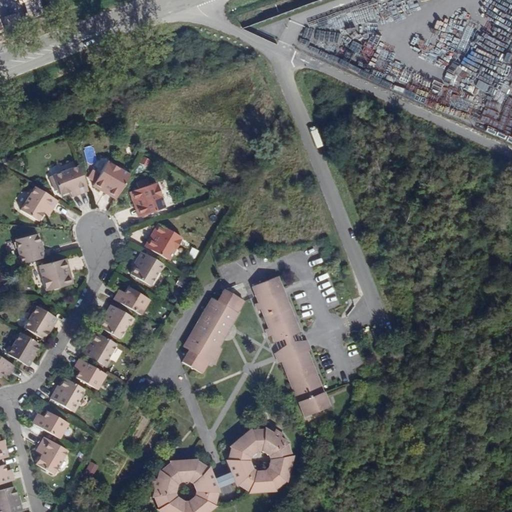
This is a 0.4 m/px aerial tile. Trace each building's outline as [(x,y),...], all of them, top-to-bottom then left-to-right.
[(89,186),(113,198),(127,173),(102,160),(89,186)] [(67,197),(83,190),(73,163),(47,174),(55,196),(65,192),(67,197)] [(137,215),(165,205),(155,178),(128,188),(137,215)] [(54,200),(30,185),(16,208),(36,219),(41,211),(45,214),(54,200)] [(182,234),(156,220),(143,245),(169,259),(182,234)] [(16,263),(43,256),(38,241),(35,242),(32,232),(13,238),(17,251),(12,253),(16,263)] [(161,277),(166,267),(139,251),(131,265),(136,268),(131,277),(150,287),(156,274),(161,277)] [(73,289),(66,258),(40,264),(46,295),(73,289)] [(270,328),(273,335),(276,343),(301,333),(278,276),(253,286),(260,302),(257,303),(259,311),(263,309),(270,328)] [(112,299),(141,315),(150,297),(129,286),(126,292),(118,288),(112,299)] [(210,362),(211,362),(219,347),(239,313),(238,313),(245,301),(225,289),(218,301),(213,298),(185,347),(190,350),(183,362),(203,374),(210,362)] [(58,318),(34,303),(29,311),(32,313),(23,328),(41,338),(47,328),(51,330),(58,318)] [(133,316),(110,303),(102,315),(106,317),(100,327),(118,337),(125,323),(128,325),(133,316)] [(29,350),(34,341),(16,330),(9,343),(6,342),(0,352),(25,366),(32,352),(29,350)] [(108,356),(115,343),(98,333),(92,343),(88,341),(81,354),(105,367),(110,357),(108,356)] [(308,351),(309,352),(313,350),(309,340),(276,353),(280,363),(284,362),(284,361),(308,351)] [(219,347),(211,362),(216,365),(223,349),(219,347)] [(331,407),(309,352),(308,351),(284,361),(284,362),(306,417),(331,407)] [(0,372),(4,375),(11,364),(0,357),(0,372)] [(97,388),(105,373),(78,357),(73,367),(79,371),(76,377),(97,388)] [(77,401),(83,389),(65,379),(61,388),(55,385),(48,401),(74,413),(78,402),(77,401)] [(37,413),(30,424),(57,440),(67,422),(46,411),(44,416),(37,413)] [(83,413),(81,419),(92,423),(95,418),(83,413)] [(277,451),(289,443),(281,438),(281,436),(280,433),(277,432),(275,433),(274,434),(273,433),(265,429),(265,430),(261,431),(253,431),(252,430),(231,447),(232,448),(229,460),(243,461),(245,468),(247,468),(247,469),(249,473),(239,485),(249,491),(250,491),(250,493),(277,491),(276,490),(286,481),(287,482),(294,456),(280,458),(277,451)] [(66,452),(42,438),(34,452),(39,455),(34,463),(53,474),(66,452)] [(0,460),(8,458),(4,441),(0,441),(0,460)] [(294,456),(289,443),(277,451),(280,458),(294,456)] [(243,461),(229,460),(228,460),(238,486),(239,485),(249,473),(247,469),(247,468),(245,468),(243,461)] [(156,488),(154,498),(168,496),(170,502),(159,510),(161,511),(209,511),(217,506),(215,506),(216,504),(218,493),(203,492),(202,487),(201,486),(202,486),(200,479),(209,469),(198,462),(198,461),(171,462),(172,464),(169,466),(162,472),(161,471),(159,479),(158,480),(158,481),(155,481),(154,483),(154,486),(156,488)] [(87,462),(83,472),(92,475),(96,465),(87,462)] [(0,485),(14,482),(11,470),(3,472),(2,466),(0,466),(0,485)] [(210,468),(209,469),(200,479),(202,486),(201,486),(202,487),(203,492),(218,493),(220,493),(210,468)] [(14,496),(11,487),(0,489),(0,511),(20,511),(17,496),(14,496)] [(168,496),(154,498),(159,510),(170,502),(168,496)]
